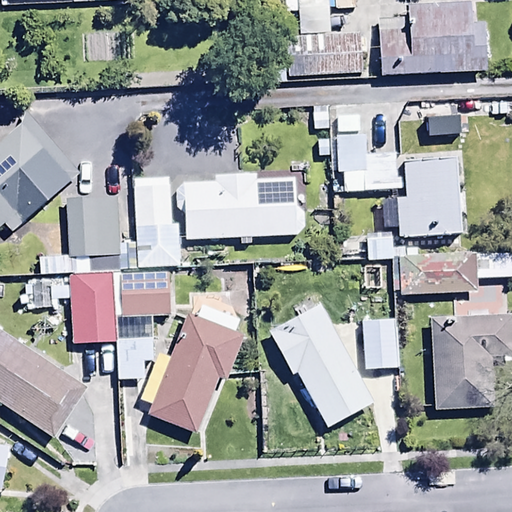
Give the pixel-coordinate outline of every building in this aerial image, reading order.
[(296,0),(296,37),(327,37),(326,0),(296,0)] [(374,25),(377,81),(482,77),(480,29),(469,29),(468,11),(403,13),(403,24),(374,25)] [(359,78),(358,38),(315,39),(315,79),(359,78)] [(27,122),(0,144),(0,229),(1,228),(8,237),(76,180),(27,122)] [(362,141),(333,141),(334,177),(361,176),(361,195),(392,194),(391,160),(362,161),(362,141)] [(456,241),(452,163),(400,165),(401,203),(393,203),(395,244),(456,241)] [(303,233),(302,217),(293,209),(291,182),(254,184),(254,178),(212,180),(212,186),(173,188),(175,216),(181,216),(182,245),(297,241),(303,233)] [(166,191),(131,192),(134,273),(176,272),(175,228),(167,228),(166,191)] [(117,202),(64,203),(66,262),(119,261),(117,202)] [(390,265),(390,261),(389,243),(364,243),(365,265),(390,265)] [(510,283),(509,259),(390,261),(390,265),(390,297),(397,296),(397,300),(473,298),(473,283),(510,283)] [(113,322),(150,320),(170,320),(169,277),(112,279),(113,322)] [(113,322),(112,279),(48,280),(48,295),(66,295),(67,349),(114,348),(113,322)] [(370,409),(314,308),(264,336),(289,382),(294,380),(324,434),(370,409)] [(185,319),(143,418),(191,439),(216,381),(222,384),(240,341),(231,337),(235,326),(196,309),(190,322),(185,319)] [(510,318),(428,321),(431,416),(481,414),(479,361),(511,360),(510,318)] [(150,320),(113,322),(114,348),(115,385),(141,385),(140,368),(151,367),(150,320)] [(395,325),(359,327),(361,375),(397,374),(395,325)] [(85,391),(0,336),(0,407),(52,441),(85,391)]
